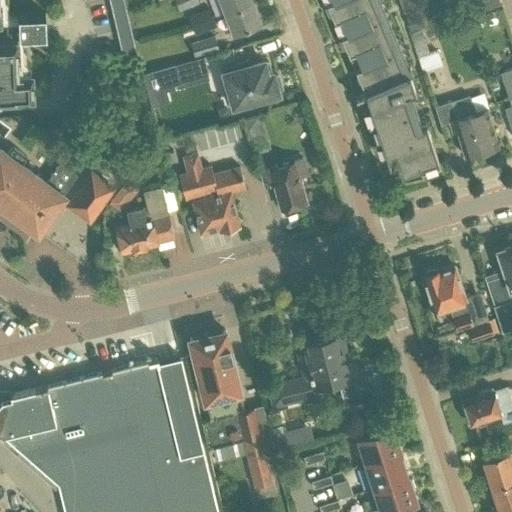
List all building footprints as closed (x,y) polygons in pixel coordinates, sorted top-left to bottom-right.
[(174,0),(179,11),(198,3),(196,0),(174,0)] [(219,0),(225,13),(253,2),(251,0),(219,0)] [(332,0),(336,6),(333,7),(329,9),(335,22),(342,20),(350,39),(343,42),(349,56),(356,53),(364,73),(358,75),(363,88),(366,94),(367,94),(370,105),(363,107),(368,121),(374,118),(381,139),(374,141),(380,155),(395,150),(402,171),(425,164),(426,170),(440,165),(427,124),(416,127),(406,93),(417,90),(410,74),(413,73),(410,66),(403,69),(373,0),(332,0)] [(399,0),(403,12),(404,11),(418,7),(437,0),(399,0)] [(498,0),(466,0),(472,17),(501,7),(498,0)] [(253,2),(225,13),(233,33),(261,22),(253,2)] [(111,5),(113,15),(127,15),(125,5),(111,5)] [(511,19),(506,6),(476,18),(483,36),(511,24),(511,19)] [(418,7),(404,11),(411,32),(425,27),(418,7)] [(188,16),(191,25),(213,17),(209,8),(188,16)] [(44,14),(17,15),(18,36),(45,35),(44,14)] [(113,15),(115,25),(130,25),(127,15),(113,15)] [(217,26),(213,17),(191,25),(195,33),(195,35),(217,26)] [(130,25),(115,25),(118,35),(132,35),(130,25)] [(422,30),(412,34),(410,34),(417,58),(420,57),(424,69),(441,64),(437,51),(430,54),(422,30)] [(118,35),(120,45),(134,45),(132,35),(118,35)] [(194,57),(219,50),(214,35),(190,43),(194,57)] [(0,100),(17,100),(17,98),(30,98),(29,78),(15,78),(14,44),(0,44),(0,100)] [(120,45),(122,55),(137,55),(134,45),(120,45)] [(208,87),(205,75),(209,74),(204,56),(174,64),(179,83),(181,82),(184,94),(208,87)] [(249,60),(225,67),(223,68),(228,88),(224,89),(228,102),(232,101),(233,104),(248,100),(249,104),(263,100),(262,98),(279,93),(278,89),(282,88),(278,76),(274,77),(273,73),(268,74),(264,61),(251,65),(249,60)] [(511,68),(501,72),(511,106),(505,108),(511,129),(511,68)] [(474,112),(469,95),(435,106),(440,124),(454,120),(466,155),(482,150),(481,146),(497,141),(486,108),(474,112)] [(57,156),(67,142),(46,127),(36,141),(57,156)] [(12,147),(7,153),(0,147),(0,202),(28,222),(25,227),(34,234),(63,193),(64,194),(78,174),(60,161),(46,181),(21,163),(26,157),(12,147)] [(192,197),(192,201),(201,232),(220,226),(221,228),(238,223),(230,192),(246,188),(240,165),(213,172),(211,164),(202,166),(197,151),(182,155),(186,171),(178,173),(185,199),(192,197)] [(118,177),(127,164),(109,152),(101,165),(118,177)] [(298,177),(307,174),(302,158),(261,170),(266,187),(274,184),(281,209),(306,201),(298,177)] [(90,224),(116,187),(90,169),(64,205),(90,224)] [(120,211),(136,190),(125,183),(109,203),(120,211)] [(173,237),(167,213),(168,213),(162,185),(142,190),(148,212),(144,213),(142,206),(126,210),(129,222),(115,226),(121,251),(132,248),(136,251),(144,250),(146,245),(157,242),(157,241),(173,237)] [(504,269),(484,276),(494,305),(493,306),(502,332),(511,328),(511,247),(498,252),(504,269)] [(424,275),(423,276),(434,310),(449,305),(457,330),(467,327),(472,340),(493,334),(489,320),(479,291),(464,297),(454,267),(439,271),(439,270),(436,271),(433,270),(426,272),(424,275)] [(244,409),(240,392),(241,392),(226,330),(190,339),(205,401),(209,417),(201,419),(208,448),(211,448),(214,461),(246,453),(254,486),(255,486),(258,499),(276,495),(274,482),(267,455),(274,454),(262,405),(254,407),(244,409)] [(337,352),(333,336),(308,343),(310,351),(296,354),(301,375),(266,384),(272,408),(317,397),(314,386),(338,380),(342,397),(368,390),(364,373),(359,375),(356,361),(345,364),(342,351),(337,352)] [(0,434),(57,484),(63,511),(220,511),(183,351),(101,371),(101,372),(46,386),(46,385),(34,388),(12,394),(12,393),(9,394),(10,397),(1,400),(0,400),(0,434)] [(511,401),(507,385),(493,390),(492,387),(477,391),(478,395),(462,400),(466,412),(464,414),(466,422),(470,423),(470,425),(500,415),(503,423),(511,420),(511,401)] [(281,426),(268,429),(273,450),(286,447),(282,432),(281,426)] [(365,464),(402,452),(394,427),(357,439),(365,464)] [(305,463),(325,458),(323,450),(303,456),(305,463)] [(511,450),(483,461),(492,488),(511,481),(511,450)] [(373,488),(410,477),(409,476),(408,476),(401,454),(402,453),(402,452),(365,464),(373,488)] [(313,488),(332,482),(330,474),(311,480),(313,488)] [(410,477),(373,488),(380,511),(385,511),(418,502),(410,477)] [(511,511),(511,481),(492,488),(499,511),(511,511)] [(321,511),(323,511),(341,506),(338,499),(319,505),(321,511)]
